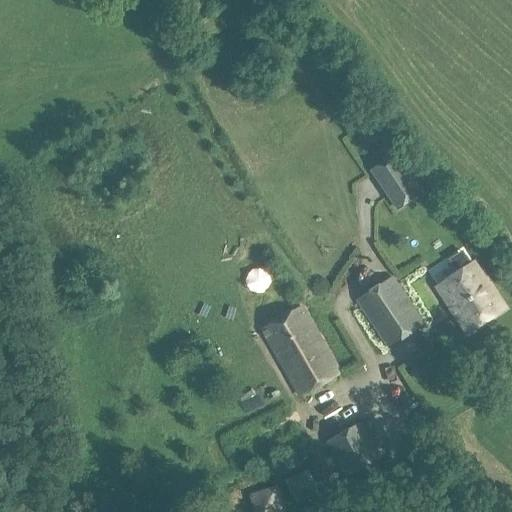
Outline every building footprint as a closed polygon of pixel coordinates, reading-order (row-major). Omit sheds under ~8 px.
[(371,171),(398,210),(424,192),(397,153),(371,171)] [(474,264),(438,287),(469,333),(504,309),(474,264)] [(424,324),(393,277),(358,301),(389,348),(424,324)] [(340,373),(303,307),(262,329),(299,395),(340,373)] [(181,353),(198,347),(195,337),(178,342),(181,353)] [(382,458),(362,422),(327,442),(347,478),(382,458)]
